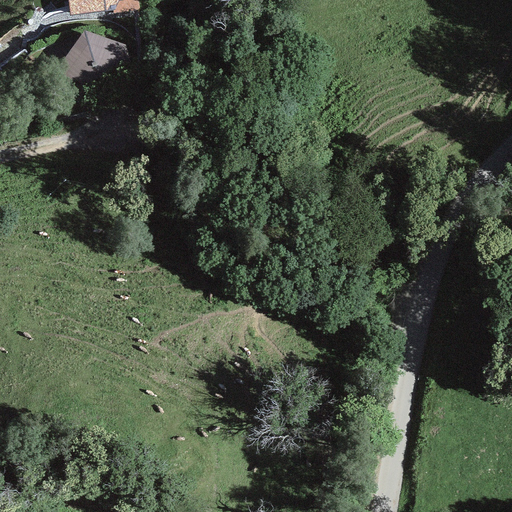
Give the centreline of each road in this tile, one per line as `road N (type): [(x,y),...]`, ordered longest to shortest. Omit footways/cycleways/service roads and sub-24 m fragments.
road 1 (unclassified): [(511,147),(475,188),(436,258),(384,511)]
road 2 (track): [(0,155),(124,127)]
